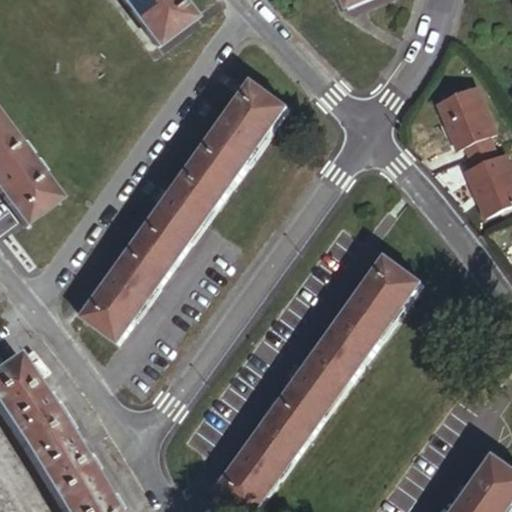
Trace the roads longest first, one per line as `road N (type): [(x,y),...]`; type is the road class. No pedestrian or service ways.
road 1 (residential): [(366,132),(146,454)]
road 2 (residential): [(243,7),(32,301)]
road 3 (residential): [(511,321),(366,132)]
road 4 (residential): [(32,301),(146,454)]
road 5 (residential): [(366,132),(243,7)]
road 6 (residential): [(437,0),(423,45),(366,132)]
road 7 (residential): [(423,511),(511,395)]
